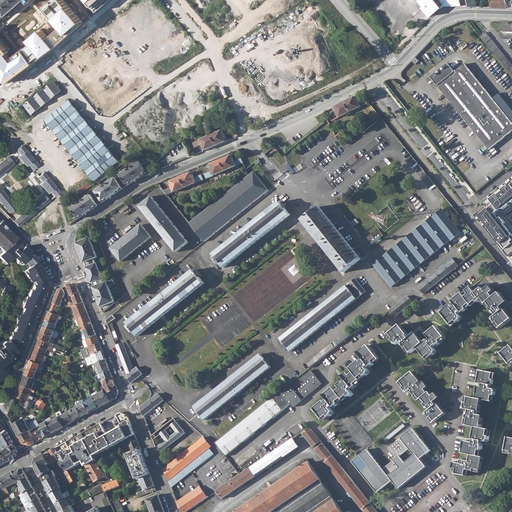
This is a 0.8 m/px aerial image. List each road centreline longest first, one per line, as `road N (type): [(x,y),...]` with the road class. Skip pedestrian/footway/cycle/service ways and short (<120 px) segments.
road 1 (residential): [(373,81),(141,184),(96,216)]
road 2 (residential): [(76,271),(54,284),(1,418)]
road 3 (residential): [(471,205),(373,81)]
road 4 (residential): [(128,400),(76,271)]
road 5 (residential): [(511,14),(449,16),(396,66)]
road 6 (residential): [(172,511),(128,400)]
